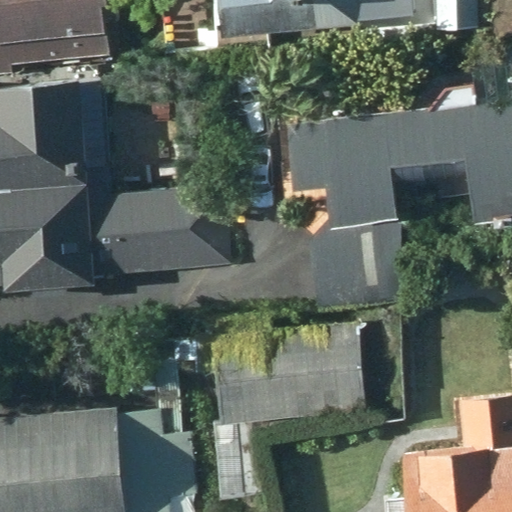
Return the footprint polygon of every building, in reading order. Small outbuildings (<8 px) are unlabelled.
[(0,0),(0,56),(27,53),(26,40),(125,30),(122,0),(0,0)] [(218,0),(220,20),(423,3),(422,0),(218,0)] [(477,0),(444,0),(446,19),(478,16),(477,0)] [(0,275),(34,273),(35,288),(71,285),(70,271),(227,259),(222,180),(125,187),(126,209),(96,212),(84,68),(0,74),(0,275)] [(511,92),(296,108),(300,174),(337,172),(339,203),(315,229),(322,300),(404,292),(408,207),(408,195),(476,188),(479,215),(511,211),(511,92)] [(0,511),(200,511),(193,427),(187,427),(182,355),(202,353),(203,365),(224,362),(228,416),(367,405),(360,319),(280,325),(278,307),(207,313),(208,329),(158,334),(163,395),(0,409),(0,511)] [(467,438),(410,444),(415,492),(398,493),(399,511),(511,511),(511,390),(463,396),(467,438)]
